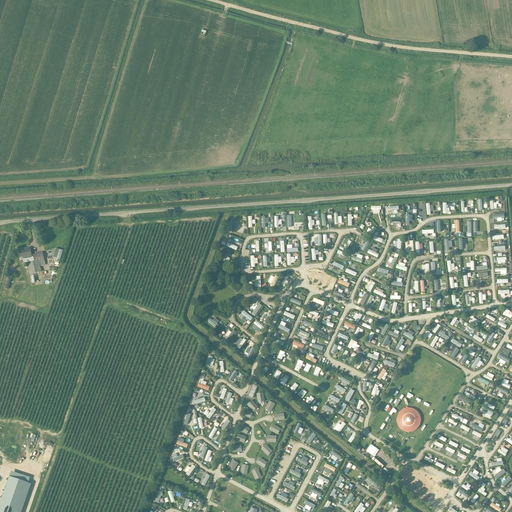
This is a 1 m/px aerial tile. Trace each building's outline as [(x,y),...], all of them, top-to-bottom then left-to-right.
[(234,230),(237,225),(233,224),(236,217),(232,215),(225,232),(231,234),(233,229),(234,230)] [(339,227),(338,224),(344,224),(344,221),(342,221),(341,215),(334,216),(334,227),(339,227)] [(372,227),(371,229),(369,228),(366,234),(372,237),(376,229),(372,227)] [(224,234),(220,243),(236,250),(238,247),(240,247),(243,241),(235,237),(234,240),(229,237),(224,234)] [(367,239),(361,250),(365,252),(370,241),(367,239)] [(376,253),(378,250),(373,247),(371,250),(368,249),(367,253),(377,258),(379,254),(376,253)] [(19,258),(20,257),(23,257),(24,258),(24,260),(29,259),(30,262),(26,263),(29,275),(41,272),(40,267),(45,265),(42,252),(32,254),(33,257),(32,257),(29,248),(18,250),(19,258)] [(59,259),(62,250),(55,248),(52,257),(59,259)] [(343,259),(345,253),(338,250),(335,256),(343,259)] [(361,263),(363,256),(357,254),(356,257),(352,255),(351,260),(361,263)] [(395,254),(390,264),(394,266),(399,256),(395,254)] [(225,257),(223,262),(234,265),(236,261),(225,257)] [(333,262),(332,265),(343,270),(344,266),(333,262)] [(405,267),(405,264),(398,262),(396,269),(407,271),(408,268),(405,267)] [(378,267),(377,271),(391,275),(391,273),(388,272),(389,271),(378,267)] [(346,268),(345,272),(355,276),(357,273),(346,268)] [(467,275),(463,275),(464,287),(468,286),(467,277),(471,277),(470,273),(467,273),(467,275)] [(286,280),(288,276),(284,274),(280,285),(286,288),(288,281),(286,280)] [(271,284),(270,285),(273,287),(278,277),(275,275),(274,277),(271,275),(268,282),(271,284)] [(450,288),(458,288),(458,283),(454,283),(453,277),(450,277),(450,288)] [(341,280),(339,284),(351,288),(352,285),(341,280)] [(369,280),(365,289),(371,291),(375,282),(369,280)] [(376,287),(373,292),(383,297),(385,292),(376,287)] [(333,293),(343,298),(345,295),(334,290),(333,293)] [(361,299),(359,298),(357,303),(363,306),(368,294),(364,293),(361,299)] [(365,306),(369,308),(374,296),(371,295),(365,306)] [(291,297),(290,301),(300,306),(302,302),(291,297)] [(314,297),(312,301),(323,306),(325,302),(314,297)] [(385,303),(386,300),(383,299),(378,310),(382,311),(383,309),(386,310),(388,304),(385,303)] [(262,306),(259,304),(252,314),(255,316),(262,306)] [(328,308),(327,312),(337,316),(339,312),(328,308)] [(511,314),(509,313),(510,311),(506,308),(503,314),(511,319),(511,316),(511,314)] [(253,318),(243,311),(241,314),(251,321),(253,318)] [(285,311),(283,315),(293,319),(295,316),(285,311)] [(356,312),(352,319),(359,322),(362,316),(356,312)] [(456,327),(460,321),(454,317),(450,324),(456,327)] [(219,326),(210,319),(208,321),(216,329),(219,326)] [(322,323),(332,328),(334,324),(324,319),(322,323)] [(506,328),(507,325),(504,324),(505,321),(500,319),(497,324),(506,328)] [(265,328),(256,320),(254,323),(263,331),(265,328)] [(313,329),(315,325),(304,320),(302,324),(313,329)] [(281,321),(278,328),(288,333),(290,330),(283,326),(285,323),(281,321)] [(385,324),(381,334),(385,335),(389,325),(385,324)] [(437,324),(432,331),(435,333),(440,326),(437,324)] [(469,324),(465,329),(472,334),(475,330),(469,324)] [(412,340),(414,337),(413,336),(414,333),(407,329),(403,335),(412,340)] [(236,332),(233,330),(226,340),(229,342),(236,332)] [(298,334),(308,338),(310,334),(300,330),(298,334)] [(317,330),(316,334),(327,339),(329,335),(317,330)] [(395,330),(394,332),(389,330),(387,334),(397,338),(400,332),(395,330)] [(421,340),(424,342),(430,332),(426,330),(421,340)] [(448,340),(450,336),(440,331),(438,335),(448,340)] [(372,332),(366,340),(370,342),(375,334),(372,332)] [(486,342),(490,344),(493,338),(495,339),(498,335),(492,332),(486,342)] [(348,341),(349,337),(340,333),(338,336),(348,341)] [(381,345),(384,347),(387,341),(391,343),(393,338),(386,335),(381,345)] [(435,336),(430,346),(433,347),(439,337),(435,336)] [(280,341),(281,338),(278,337),(277,340),(273,338),(272,341),(283,346),(284,343),(280,341)] [(458,346),(462,341),(454,337),(451,342),(458,346)] [(313,338),(310,346),(321,351),(323,347),(314,344),(316,339),(313,338)] [(246,340),(243,339),(237,348),(240,350),(246,340)] [(351,349),(352,347),(355,349),(358,342),(351,339),(347,347),(351,349)] [(292,344),(303,349),(304,345),(294,340),(292,344)] [(444,354),(450,344),(447,342),(441,352),(444,354)] [(473,356),(475,353),(473,351),(475,346),(470,343),(465,351),(473,356)] [(331,353),(336,355),(339,348),(334,345),(331,353)] [(257,348),(253,346),(248,357),(252,358),(257,348)] [(450,357),(453,359),(459,350),(456,347),(450,357)] [(508,356),(510,351),(502,347),(499,352),(508,356)] [(367,356),(377,361),(380,354),(376,352),(375,355),(368,352),(367,356)] [(465,353),(460,363),(464,365),(469,355),(465,353)] [(315,363),(317,360),(307,355),(305,358),(315,363)] [(385,359),(383,363),(393,368),(395,364),(385,359)] [(470,367),(473,370),(479,361),(475,359),(470,367)] [(372,362),(367,369),(370,371),(375,364),(372,362)] [(319,367),(314,374),(320,377),(324,370),(319,367)] [(377,378),(380,380),(387,371),(383,368),(377,378)] [(486,375),(484,374),(483,377),(491,381),(494,375),(488,372),(486,375)] [(488,385),(489,382),(479,377),(478,381),(488,385)] [(511,385),(508,384),(509,381),(504,379),(501,385),(509,389),(511,385)] [(367,387),(373,387),(373,382),(363,381),(362,391),(367,392),(367,387)] [(334,388),(344,393),(346,390),(336,384),(334,388)] [(375,396),(375,394),(379,395),(380,391),(377,391),(379,385),(374,384),(371,395),(375,396)] [(507,395),(509,392),(498,386),(496,389),(507,395)] [(303,389),(298,395),(302,398),(307,392),(303,389)] [(469,390),(468,393),(465,391),(463,395),(474,400),(475,397),(473,396),(474,392),(469,390)] [(264,393),(256,394),(257,402),(265,401),(264,393)] [(258,407),(252,400),(247,405),(253,411),(258,407)] [(494,410),(497,405),(488,400),(485,405),(494,410)] [(275,404),(269,401),(265,409),(271,412),(275,404)] [(324,404),(322,407),(332,413),(334,410),(324,404)] [(344,415),(347,410),(345,408),(347,406),(343,404),(339,411),(344,415)] [(216,411),(213,409),(206,416),(210,419),(216,411)] [(483,415),(490,419),(494,412),(486,409),(483,415)] [(250,419),(253,413),(247,410),(244,416),(250,419)] [(353,423),(359,414),(356,412),(350,421),(353,423)] [(284,413),(275,414),(276,421),(285,420),(284,413)] [(220,428),(223,431),(230,421),(227,419),(220,428)] [(478,420),(473,426),(481,432),(485,426),(478,420)] [(343,422),(340,425),(338,423),(334,429),(339,433),(346,424),(343,422)] [(301,425),(297,423),(293,433),(297,435),(301,425)] [(281,429),(273,424),(270,430),(278,435),(281,429)] [(249,429),(241,425),(238,430),(246,435),(249,429)] [(217,429),(214,427),(208,437),(211,439),(217,429)] [(474,430),(472,434),(480,438),(482,434),(474,430)] [(317,435),(313,432),(305,442),(309,445),(317,435)] [(349,433),(346,437),(349,439),(347,441),(351,443),(357,434),(354,432),(351,435),(349,433)] [(246,437),(238,433),(235,439),(244,443),(246,437)] [(273,451),(267,445),(262,450),(268,456),(273,451)] [(500,450),(499,449),(497,451),(505,456),(508,450),(502,447),(500,450)] [(342,457),(333,450),(330,453),(340,460),(342,457)] [(267,463),(260,458),(256,463),(263,468),(267,463)] [(309,464),(298,458),(296,461),(307,467),(309,464)] [(380,467),(383,465),(376,458),(373,461),(380,467)] [(502,458),(496,459),(496,462),(491,463),(492,467),(503,465),(502,458)] [(237,464),(232,460),(228,468),(233,471),(237,464)] [(347,475),(352,464),(348,462),(343,474),(347,475)] [(336,469),(326,464),(324,467),(335,473),(336,469)] [(195,467),(192,465),(185,474),(188,476),(195,467)] [(494,476),(502,469),(499,466),(492,474),(494,476)] [(258,469),(251,471),(254,479),(261,477),(258,469)] [(502,469),(494,477),(497,480),(505,471),(502,469)] [(302,475),(291,470),(289,473),(300,479),(302,475)] [(471,471),(468,474),(478,481),(483,475),(475,470),(473,472),(471,471)] [(209,475),(206,474),(201,484),(204,486),(209,475)] [(330,481),(319,475),(318,478),(329,484),(330,481)] [(9,476),(0,501),(0,511),(18,511),(28,483),(9,476)] [(344,484),(341,482),(344,478),(340,476),(334,485),(341,489),(344,484)] [(368,476),(365,480),(375,488),(378,485),(368,476)] [(504,487),(511,479),(508,476),(501,484),(504,487)] [(295,488),(284,483),(283,486),(294,491),(295,488)] [(484,488),(486,485),(483,483),(478,492),(485,496),(487,494),(484,492),(486,489),(484,488)] [(439,486),(433,497),(438,500),(444,489),(439,486)] [(328,497),(332,499),(337,489),(333,487),(328,497)] [(467,498),(469,494),(460,487),(458,491),(467,498)] [(323,494),(312,489),(311,492),(322,497),(323,494)] [(351,493),(344,502),(347,504),(354,495),(351,493)] [(475,504),(479,496),(476,494),(471,502),(475,504)] [(290,500),(279,495),(277,498),(288,504),(290,500)] [(329,510),(333,502),(328,500),(324,508),(329,510)] [(316,506),(305,501),(303,504),(314,510),(316,506)] [(491,505),(498,511),(501,511),(503,511),(498,506),(499,505),(495,501),(491,505)] [(355,511),(358,511),(364,505),(361,502),(354,511),(355,511)]
